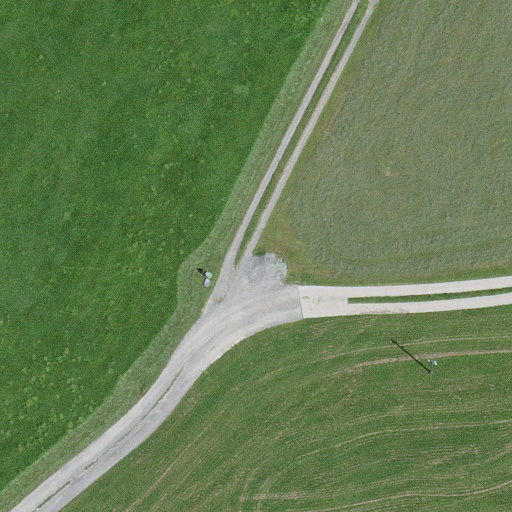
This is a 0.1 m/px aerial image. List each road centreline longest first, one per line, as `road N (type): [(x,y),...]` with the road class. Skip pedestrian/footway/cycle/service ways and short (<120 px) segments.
road 1 (track): [(38,511),(157,414),(197,358),(244,325),(303,304),(511,290)]
road 2 (track): [(197,358),(383,0)]
